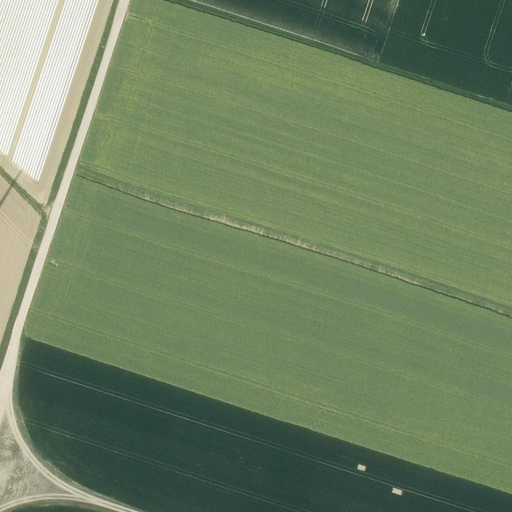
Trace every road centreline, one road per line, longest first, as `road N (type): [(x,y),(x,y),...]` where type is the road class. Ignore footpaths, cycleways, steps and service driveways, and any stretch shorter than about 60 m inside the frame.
road 1 (track): [(14,341),(511,502)]
road 2 (track): [(0,388),(126,0)]
road 3 (track): [(511,110),(170,0)]
road 4 (track): [(0,473),(116,511)]
